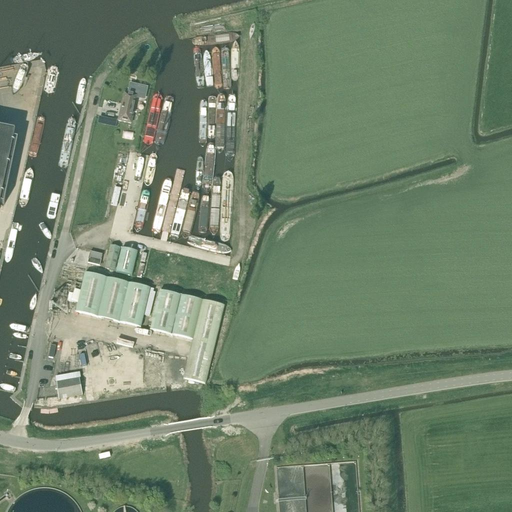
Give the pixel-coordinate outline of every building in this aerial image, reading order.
[(138,97),(140,87),(135,86),(134,87),(126,86),(118,121),(131,124),(137,96),(138,97)] [(0,205),(0,204),(4,205),(18,141),(14,140),(15,134),(15,133),(0,129),(0,205)] [(110,246),(105,268),(114,270),(119,248),(110,246)] [(122,249),(116,273),(132,277),(137,252),(122,249)] [(99,266),(102,255),(90,252),(87,263),(99,266)] [(150,289),(85,274),(81,292),(78,305),(76,313),(141,329),(150,289)] [(154,291),(151,290),(144,318),(149,319),(155,295),(153,294),(154,291)] [(78,305),(81,292),(74,291),(73,295),(72,295),(70,303),(78,305)] [(205,385),(224,306),(160,291),(150,331),(193,341),(184,380),(205,385)] [(55,378),(56,382),(59,399),(82,395),(78,374),(55,378)]
